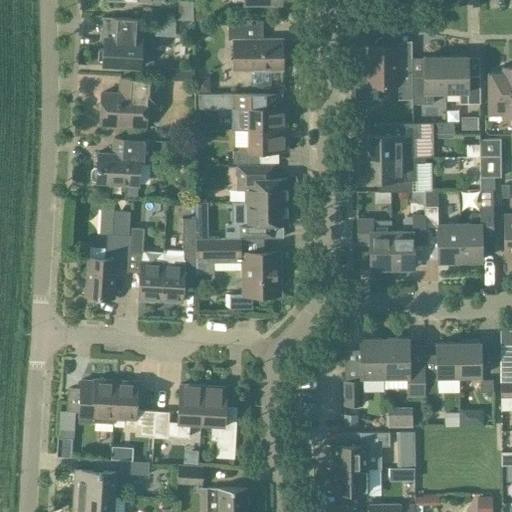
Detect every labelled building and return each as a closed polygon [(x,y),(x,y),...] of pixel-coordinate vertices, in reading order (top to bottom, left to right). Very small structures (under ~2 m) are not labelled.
[(181,0),(181,17),(194,17),(194,0),(181,0)] [(142,19),(111,17),(110,37),(105,37),(104,48),(98,48),(97,62),(103,62),(103,65),(139,67),(142,19)] [(256,38),(256,24),(228,25),(228,39),(233,39),(234,70),(282,69),(281,38),(256,38)] [(398,85),(412,85),(412,75),(412,56),(397,56),(397,47),(367,47),(367,70),(355,70),(356,100),(372,100),(372,85),(398,85)] [(432,91),(445,91),(445,56),(423,56),(424,75),(412,75),(412,85),(412,103),(432,103),(432,91)] [(467,56),(445,56),(445,91),(459,91),(459,103),(480,103),(480,75),(468,75),(467,56)] [(511,65),(502,66),(502,72),(487,72),(488,116),(511,115),(511,65)] [(163,68),(162,80),(192,81),(193,70),(163,68)] [(194,77),(194,92),(209,92),(209,77),(194,77)] [(101,92),(100,124),(145,126),(146,108),(160,109),(162,80),(127,78),(126,93),(118,93),(101,92)] [(232,108),(231,108),(231,129),(248,129),(286,129),(286,107),(282,107),(273,107),(273,93),(232,93),(232,102),(232,108)] [(477,117),(461,117),(461,129),(477,129),(477,117)] [(366,158),(424,157),(424,156),(415,156),(415,137),(418,137),(418,123),(378,123),(378,134),(366,134),(366,158)] [(239,150),(233,150),(233,163),(260,163),(260,151),(287,150),(286,129),(248,129),(248,141),(246,141),(238,149),(239,150)] [(208,144),(208,133),(197,133),(197,144),(208,144)] [(139,161),(148,161),(150,139),(119,137),(118,149),(114,153),(98,152),(97,168),(94,168),(92,170),(91,177),(94,179),(97,180),(96,182),(125,184),(138,184),(139,161)] [(480,144),(480,157),(501,157),(501,138),(480,138),(480,144)] [(467,157),(480,157),(480,144),(467,144),(467,157)] [(424,157),(366,158),(367,181),(378,181),(378,191),(412,191),(412,180),(415,180),(415,163),(424,162),(424,157)] [(501,157),(480,157),(480,177),(492,177),(501,177),(501,157)] [(246,193),(246,202),(287,202),(287,178),(262,178),(262,166),(238,166),(238,193),(246,193)] [(458,223),(459,260),(481,259),(481,250),(481,235),(493,235),(492,177),(480,177),(480,206),(479,206),(479,214),(471,214),(471,223),(458,223)] [(125,195),(137,196),(138,184),(125,184),(125,195)] [(501,196),(511,195),(511,184),(501,185),(501,196)] [(206,191),(194,191),(194,201),(206,201),(206,191)] [(207,202),(195,203),(195,219),(207,219),(207,202)] [(246,202),(236,202),(236,224),(239,225),(239,238),(245,238),(263,238),(262,225),(287,225),(287,202),(246,202)] [(437,206),(424,206),(425,216),(425,236),(437,236),(437,260),(441,260),(441,264),(452,264),(452,260),(459,260),(458,223),(437,224),(437,206)] [(107,234),(106,257),(88,256),(85,296),(114,298),(116,271),(128,271),(129,252),(130,235),(127,235),(128,211),(113,210),(111,234),(107,234)] [(511,257),(511,213),(503,214),(504,257),(511,257)] [(403,230),(391,230),(391,267),(398,267),(398,271),(411,270),(411,266),(413,266),(413,242),(425,242),(425,236),(424,216),(406,216),(402,220),(403,230)] [(357,219),(357,243),(369,242),(369,267),(391,267),(390,230),(390,220),(373,221),(372,218),(357,219)] [(163,252),(162,260),(160,300),(182,302),(184,273),(196,273),(195,239),(195,219),(183,219),(183,251),(163,250),(163,252)] [(141,252),(143,228),(131,228),(130,235),(129,252),(141,252)] [(225,238),(195,239),(196,273),(214,273),(213,263),(243,262),(243,278),(246,278),(246,295),(277,295),(277,269),(280,269),(280,251),(245,252),(245,238),(239,238),(225,238)] [(160,300),(162,260),(141,259),(138,299),(160,300)] [(511,345),(511,329),(500,329),(500,345),(511,345)] [(384,376),(383,338),(360,338),(360,376),(384,376)] [(383,338),(384,376),(384,389),(407,389),(407,394),(424,394),(424,392),(424,380),(424,365),(408,365),(408,338),(383,338)] [(480,341),(457,342),(458,376),(481,375),(480,341)] [(436,376),(458,376),(457,342),(436,342),(436,376)] [(113,423),(113,418),(115,380),(94,379),(94,381),(81,380),(78,422),(92,423),(92,422),(113,423)] [(493,391),(492,379),(480,379),(480,391),(493,391)] [(138,381),(115,380),(113,418),(126,419),(125,424),(141,425),(140,434),(153,435),(154,411),(136,410),(138,381)] [(363,406),(363,380),(343,380),(343,406),(363,406)] [(424,380),(424,392),(437,392),(437,380),(424,380)] [(511,381),(501,382),(501,397),(511,397),(511,381)] [(189,423),(200,423),(202,385),(180,384),(176,440),(188,441),(189,423)] [(226,386),(202,385),(200,423),(212,424),(211,439),(217,439),(216,456),(234,458),(235,430),(223,429),(226,386)] [(472,408),(458,408),(458,412),(459,425),(472,425),(472,408)] [(60,411),(59,430),(74,431),(75,412),(65,412),(60,411)] [(169,412),(154,411),(153,435),(153,436),(168,437),(169,412)] [(459,425),(458,412),(444,413),(444,426),(459,426),(459,425)] [(355,416),(343,416),(343,427),(355,427),(355,416)] [(331,445),(332,469),(368,468),(381,468),(381,445),(389,445),(389,432),(359,433),(359,444),(331,445)] [(148,463),(121,461),(120,473),(148,475),(148,463)] [(203,466),(177,465),(177,484),(203,485),(203,466)] [(368,491),(368,468),(332,469),(332,492),(336,492),(336,504),(367,504),(371,504),(371,503),(371,495),(366,495),(366,491),(368,491)] [(397,468),(390,468),(391,480),(402,480),(414,480),(414,468),(397,468)] [(74,481),(73,494),(114,496),(116,472),(75,470),(74,481)] [(207,511),(246,511),(247,487),(207,487),(207,511)] [(113,511),(114,496),(73,494),(72,506),(73,507),(72,511),(123,511),(113,511)] [(475,511),(490,511),(490,494),(476,495),(475,511)] [(414,511),(414,502),(400,503),(400,511),(414,511)] [(371,504),(367,504),(366,511),(400,511),(400,503),(371,503),(371,504)]
